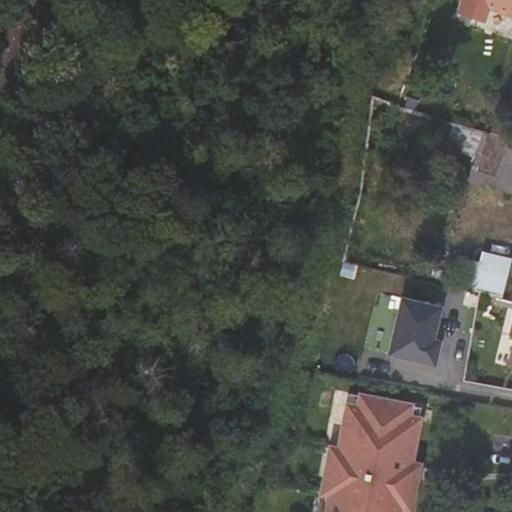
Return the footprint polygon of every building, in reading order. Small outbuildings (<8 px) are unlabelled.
[(511,0),(460,0),(457,10),(496,24),(498,29),(503,31),(509,30),(511,22),(511,0)] [(505,297),(511,263),(465,255),(459,290),(505,297)] [(443,308),(401,298),(387,356),(436,367),(442,341),(435,340),(443,308)] [(410,462),(419,416),(408,415),(410,403),(358,393),(356,404),(345,402),(336,445),(326,442),(318,481),(405,490),(410,462)] [(401,511),(405,490),(318,481),(317,489),(328,491),(323,511),(401,511)]
